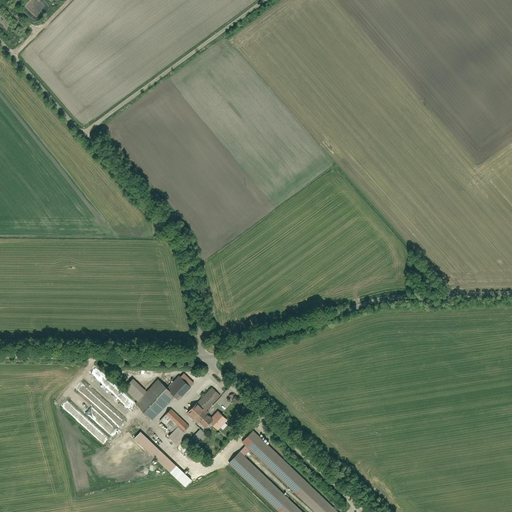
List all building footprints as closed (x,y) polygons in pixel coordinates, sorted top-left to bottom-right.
[(135,404),(152,420),(174,398),(178,401),(194,384),(182,373),(167,389),(158,380),(146,393),(132,380),(123,389),(137,402),(135,404)] [(211,388),(198,402),(207,411),(221,397),(211,388)] [(213,417),(207,411),(198,402),(188,413),(205,429),(211,422),(218,428),(230,416),(221,408),(213,417)] [(168,438),(175,444),(185,433),(184,432),(189,427),(171,410),(160,422),(172,433),(168,438)] [(206,434),(199,428),(191,437),(198,443),(206,434)] [(239,452),(228,464),(278,511),(302,511),(244,456),(250,451),(314,511),(337,511),(268,445),(270,443),(261,435),(259,437),(253,431),(242,443),(245,447),(239,452)] [(134,439),(170,473),(176,467),(140,433),(134,439)]
